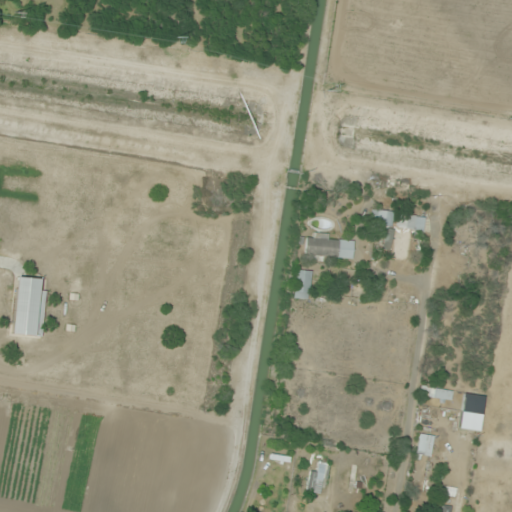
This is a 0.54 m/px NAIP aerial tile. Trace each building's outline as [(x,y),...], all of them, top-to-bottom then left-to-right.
[(392,213),(372,213),(372,230),(392,230),(392,213)] [(424,220),(398,217),(392,262),(412,264),(416,232),(422,232),(424,220)] [(353,240),(329,239),(329,234),(306,234),(306,257),(353,258),(353,240)] [(309,299),(311,271),(295,270),(293,298),(309,299)] [(41,338),(44,291),(40,291),(40,279),(16,277),(12,336),(41,338)] [(420,398),(450,402),(452,392),(422,388),(420,398)] [(482,415),(484,397),(464,395),(461,413),(482,415)] [(417,454),(429,457),(433,437),(420,435),(417,454)] [(324,474),(310,472),(306,491),(320,494),(324,474)]
